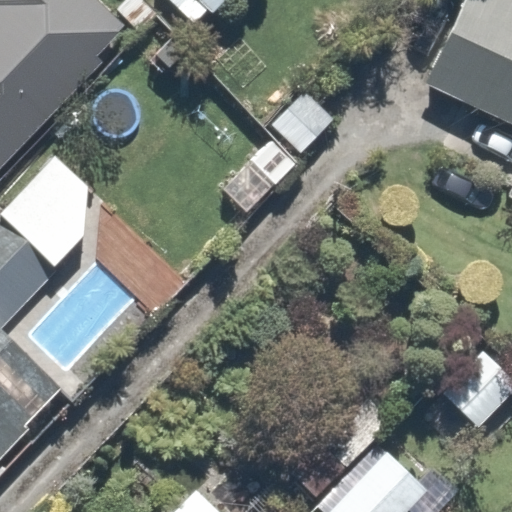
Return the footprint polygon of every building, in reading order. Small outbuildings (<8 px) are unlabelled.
[(0,0),(0,146),(109,39),(69,0),(0,0)] [(175,0),(209,29),(233,0),(175,0)] [(511,0),(448,0),(401,104),(511,153),(511,0)] [(368,397),(282,472),(313,508),(399,434),(368,397)] [(0,445),(17,426),(0,410),(0,445)] [(390,460),(331,511),(410,511),(424,499),(390,460)]
